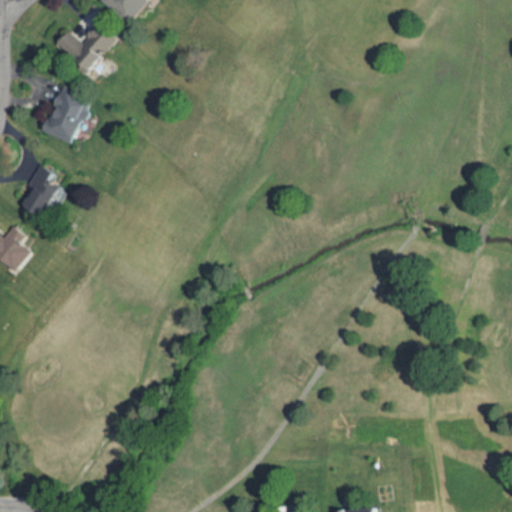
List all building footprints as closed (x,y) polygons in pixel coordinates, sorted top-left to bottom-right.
[(155,0),(105,0),(136,24),(155,0)] [(62,44),(94,72),(123,39),(91,11),(62,44)] [(80,143),(96,101),(64,89),(48,130),(80,143)] [(44,165),(25,203),(54,217),(68,190),(58,185),(63,174),(44,165)] [(11,238),(0,229),(0,257),(22,275),(45,247),(20,227),(11,238)]
